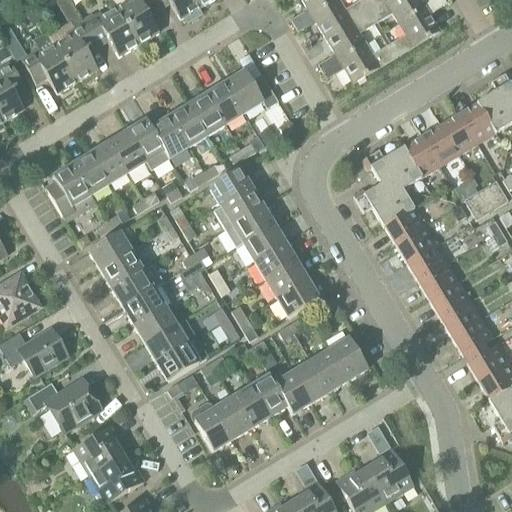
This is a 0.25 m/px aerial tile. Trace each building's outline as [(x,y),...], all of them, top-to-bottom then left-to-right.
[(156,10),(150,0),(131,0),(113,11),(136,48),(156,36),(145,16),(156,10)] [(150,0),(156,10),(166,3),(178,23),(182,20),(185,25),(199,17),(196,12),(197,11),(190,0),(150,0)] [(190,0),(197,11),(215,0),(190,0)] [(297,0),(309,19),(336,3),(334,0),(297,0)] [(367,0),(360,5),(366,15),(391,0),(367,0)] [(416,0),(391,0),(366,15),(375,28),(390,19),(395,28),(423,11),(416,0)] [(445,6),(440,0),(429,7),(433,14),(445,6)] [(343,15),(336,3),(309,19),(323,41),(366,15),(360,5),(343,15)] [(41,9),(33,14),(39,24),(47,19),(41,9)] [(92,19),(81,25),(94,47),(104,40),(116,60),(136,48),(113,11),(94,23),(92,19)] [(402,41),(388,50),(394,61),(437,35),(423,11),(395,28),(402,41)] [(292,29),(305,22),(301,15),(288,22),(292,29)] [(366,15),(323,41),(336,64),(363,47),(358,39),(375,28),(366,15)] [(308,28),(305,22),(292,29),(296,35),(308,28)] [(94,47),(81,25),(69,32),(72,37),(52,48),(75,85),(95,73),(83,54),(94,47)] [(10,29),(0,35),(0,36),(6,47),(17,40),(10,29)] [(52,48),(45,35),(38,40),(33,42),(38,51),(29,56),(19,63),(32,85),(43,78),(46,82),(55,97),(75,85),(52,48)] [(371,60),(363,47),(336,64),(350,87),(394,61),(388,50),(371,60)] [(0,51),(0,65),(11,59),(5,49),(0,51)] [(319,74),(332,67),(328,60),(315,68),(319,74)] [(0,124),(1,126),(21,114),(9,94),(20,88),(7,66),(0,69),(0,124)] [(332,67),(319,74),(323,80),(335,73),(332,67)] [(222,86),(241,117),(260,105),(264,112),(276,105),(259,77),(248,84),(242,74),(222,86)] [(496,94),(476,106),(476,107),(495,137),(511,126),(511,90),(510,87),(511,86),(511,83),(508,76),(491,86),(496,94)] [(241,117),(222,86),(204,98),(223,128),(241,117)] [(204,98),(186,109),(205,139),(223,128),(204,98)] [(476,107),(458,118),(477,148),(495,137),(476,107)] [(186,109),(167,120),(186,151),(205,139),(186,109)] [(458,118),(439,129),(458,159),(477,148),(458,118)] [(145,122),(143,123),(167,163),(186,151),(167,120),(150,130),(145,122)] [(167,163),(143,123),(125,134),(144,165),(149,173),(167,163)] [(292,131),(287,124),(276,131),(281,138),(292,131)] [(439,129),(421,140),(440,170),(458,159),(439,129)] [(258,138),(265,148),(275,142),(269,131),(258,138)] [(125,134),(106,146),(124,176),(144,165),(125,134)] [(421,140),(403,151),(421,181),(440,170),(421,140)] [(106,146),(88,157),(107,187),(124,176),(106,146)] [(249,147),(238,154),(243,161),(253,154),(249,147)] [(362,194),(353,200),(363,216),(371,211),(383,230),(413,212),(402,193),(421,181),(403,151),(403,150),(383,162),(378,154),(377,155),(361,164),(367,174),(371,172),(379,185),(378,189),(364,197),(362,194)] [(243,161),(238,154),(228,161),(232,168),(243,161)] [(88,157),(70,168),(88,199),(107,187),(88,157)] [(70,168),(50,180),(56,190),(46,197),(64,226),(94,208),(88,199),(70,168)] [(214,169),(202,177),(207,184),(219,177),(214,169)] [(218,210),(249,191),(237,172),(206,190),(218,210)] [(207,184),(202,177),(193,182),(191,179),(183,184),(190,195),(207,184)] [(511,180),(510,178),(502,184),(508,194),(511,191),(511,180)] [(171,206),(182,199),(176,191),(172,184),(166,188),(161,191),(166,198),(171,206)] [(495,184),(488,188),(496,202),(503,198),(495,184)] [(488,188),(481,192),(490,206),(496,202),(488,188)] [(260,210),(249,191),(218,210),(211,214),(223,233),(260,210)] [(476,195),(470,199),(478,213),(485,209),(476,195)] [(141,204),(146,212),(157,205),(152,197),(141,204)] [(496,202),(490,206),(494,212),(507,204),(503,198),(496,202)] [(470,199),(463,204),(471,217),(478,213),(470,199)] [(146,212),(141,204),(130,210),(135,219),(146,212)] [(460,209),(451,214),(457,224),(466,219),(460,209)] [(478,213),(471,217),(475,224),(488,215),(485,209),(478,213)] [(260,210),(223,233),(234,251),(241,247),(272,228),(260,210)] [(413,212),(383,230),(394,249),(425,231),(424,230),(413,212)] [(511,222),(508,215),(499,220),(505,230),(511,226),(511,222)] [(181,233),(189,229),(183,218),(175,222),(181,233)] [(115,219),(105,225),(109,233),(120,227),(115,219)] [(164,235),(172,230),(166,219),(158,224),(164,235)] [(109,233),(105,225),(93,232),(98,240),(109,233)] [(495,225),(486,230),(492,241),(501,236),(495,225)] [(272,228),(241,247),(252,265),(283,247),(272,228)] [(189,229),(181,233),(187,244),(195,240),(189,229)] [(172,230),(164,235),(170,246),(178,241),(172,230)] [(425,231),(394,249),(405,267),(436,249),(425,231)] [(98,274),(129,256),(116,235),(85,254),(98,274)] [(501,236),(492,241),(498,251),(507,246),(501,236)] [(294,265),(283,247),(252,265),(263,284),(294,265)] [(436,249),(405,267),(416,286),(447,267),(436,249)] [(203,251),(191,258),(195,266),(197,264),(198,265),(208,260),(203,251)] [(140,274),(129,256),(98,274),(109,293),(140,274)] [(195,266),(191,258),(181,264),(186,272),(198,265),(197,264),(195,266)] [(294,265),(263,284),(275,302),(305,284),(294,265)] [(447,267),(416,286),(427,304),(458,286),(447,267)] [(140,274),(109,293),(120,311),(151,292),(161,286),(150,268),(140,274)] [(214,288),(223,284),(217,273),(208,277),(214,288)] [(197,289),(205,285),(199,274),(191,279),(197,289)] [(35,310),(17,279),(0,289),(0,320),(5,329),(35,310)] [(229,295),(223,284),(214,288),(221,299),(229,295)] [(317,303),(305,284),(275,302),(286,321),(317,303)] [(211,295),(205,285),(197,289),(203,300),(211,295)] [(458,286),(427,304),(438,323),(469,304),(458,286)] [(162,311),(151,292),(120,311),(131,329),(162,311)] [(320,308),(325,315),(335,309),(331,301),(320,308)] [(469,304),(438,323),(450,341),(480,323),(469,304)] [(237,326),(245,320),(239,310),(231,315),(237,326)] [(162,311),(131,329),(143,349),(174,330),(162,311)] [(209,333),(220,326),(228,322),(222,311),(214,316),(203,323),(209,333)] [(245,320),(237,326),(249,345),(257,340),(245,320)] [(228,322),(220,326),(226,337),(234,333),(228,322)] [(298,323),(287,329),(292,337),(303,331),(298,323)] [(480,323),(450,341),(461,360),(492,342),(480,323)] [(183,324),(174,330),(143,349),(154,367),(194,342),(183,324)] [(292,337),(287,329),(277,336),(282,344),(292,337)] [(65,358),(49,333),(24,348),(16,336),(0,345),(0,356),(8,370),(21,363),(30,379),(65,358)] [(346,341),(327,352),(345,383),(364,372),(346,341)] [(194,342),(154,367),(165,385),(206,361),(194,342)] [(261,345),(250,352),(255,360),(266,353),(261,345)] [(496,348),(465,367),(477,386),(507,367),(496,348)] [(255,360),(250,352),(240,358),(245,367),(255,360)] [(327,352),(308,364),(327,394),(345,383),(327,352)] [(218,359),(207,366),(212,374),(223,368),(218,359)] [(327,394),(308,364),(289,375),(308,405),(327,394)] [(212,374),(207,366),(197,372),(202,381),(212,374)] [(511,374),(507,367),(477,386),(488,404),(511,390),(511,374)] [(267,378),(266,378),(289,417),(308,405),(289,375),(272,385),(267,378)] [(266,378),(248,389),(267,420),(284,409),(289,417),(266,378)] [(97,412),(80,384),(56,398),(48,386),(25,400),(33,414),(43,408),(60,435),(97,412)] [(174,386),(164,392),(169,400),(179,394),(174,386)] [(267,420),(248,389),(229,401),(247,431),(267,420)] [(511,390),(488,404),(500,423),(491,429),(501,445),(511,439),(509,436),(511,433),(511,390)] [(247,431),(229,401),(211,412),(229,442),(247,431)] [(229,442),(211,412),(208,408),(205,406),(191,415),(190,420),(210,454),(229,442)] [(87,480),(120,460),(111,444),(115,441),(108,429),(70,452),(87,480)] [(379,462),(363,472),(383,505),(411,488),(388,451),(376,458),(379,462)] [(101,509),(104,507),(141,485),(133,473),(129,475),(120,460),(87,480),(97,497),(94,499),(101,509)] [(372,511),(383,505),(363,472),(346,482),(344,478),(332,485),(348,511),(372,511)] [(305,495),(288,505),(292,511),(330,511),(314,484),(302,491),(305,495)] [(148,511),(142,502),(125,511),(148,511)]
